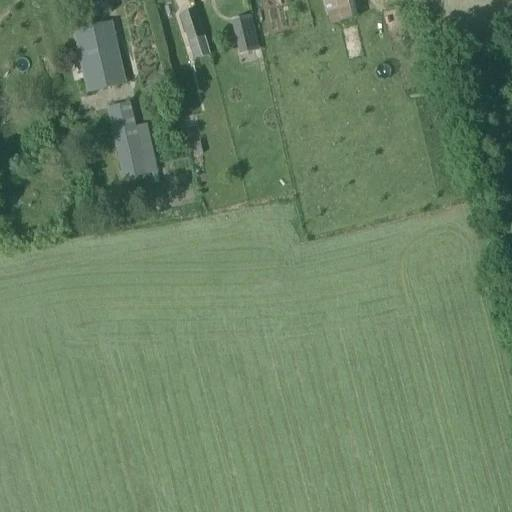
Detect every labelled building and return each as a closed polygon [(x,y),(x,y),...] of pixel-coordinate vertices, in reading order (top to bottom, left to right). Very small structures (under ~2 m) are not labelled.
[(92,0),(95,11),(107,9),(105,0),(92,0)] [(357,0),(330,0),(335,29),(361,25),(357,0)] [(194,11),(179,16),(187,42),(203,38),(194,11)] [(250,14),(231,19),(236,40),(255,36),(250,14)] [(72,32),(86,94),(125,86),(111,23),(72,32)] [(243,42),(247,63),(269,58),(264,37),(243,42)] [(106,109),(122,182),(157,174),(146,126),(135,128),(129,104),(106,109)]
